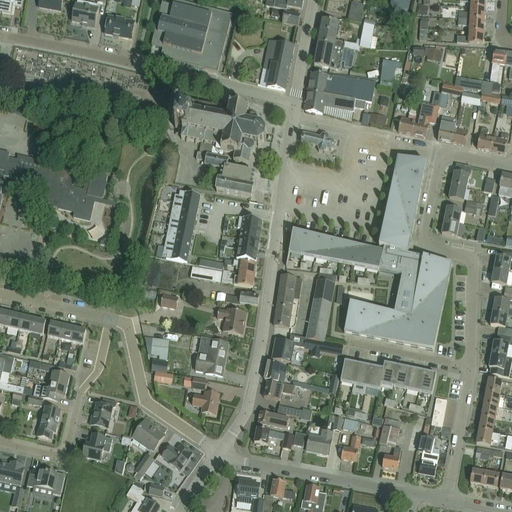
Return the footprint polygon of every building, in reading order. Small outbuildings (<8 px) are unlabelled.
[(3,0),(1,14),(12,16),(13,9),(21,10),(23,0),(3,0)] [(62,0),(40,0),(39,9),(60,13),(62,0)] [(138,10),(139,0),(125,0),(125,1),(132,3),(131,9),(138,10)] [(274,0),(273,9),(286,12),(287,7),(292,8),(302,10),(303,0),(274,0)] [(470,10),(484,11),(484,0),(459,0),(459,3),(471,4),(470,10)] [(162,50),(160,59),(217,74),(232,16),(175,1),(174,7),(162,4),(151,47),(162,50)] [(75,6),(72,23),(87,26),(86,28),(94,30),(98,10),(97,10),(97,6),(77,2),(76,6),(75,6)] [(347,22),(360,25),(364,7),(351,4),(347,22)] [(458,21),(483,23),(484,11),(470,10),(470,15),(458,14),(458,21)] [(272,11),(270,18),(282,21),(281,25),(298,28),(300,17),(272,11)] [(108,18),(105,36),(131,41),(135,23),(108,18)] [(322,22),(318,44),(343,49),(359,52),(359,49),(369,51),(374,22),(364,20),(359,46),(335,42),(338,25),(322,22)] [(469,34),(483,35),(483,23),(458,21),(458,27),(469,28),(469,34)] [(482,47),(483,35),(469,34),(468,39),(457,39),(457,45),(482,47)] [(294,47),(284,45),(269,42),(263,71),(270,72),(267,89),(285,92),(294,47)] [(318,44),(314,67),(329,70),(329,69),(339,71),(341,63),(344,63),(343,67),(351,69),(354,53),(343,50),(343,49),(318,44)] [(413,50),(413,57),(423,58),(424,50),(413,50)] [(499,67),(504,68),(506,56),(494,54),(490,82),(497,83),(499,67)] [(382,62),(380,82),(392,84),(395,64),(382,62)] [(306,107),(305,113),(322,116),(323,108),(353,113),(354,109),(364,111),(365,104),(371,106),(373,96),(375,84),(368,82),(361,81),(361,83),(328,77),(321,76),(312,75),(311,75),(310,84),(308,94),(308,96),(307,101),(306,105),(306,107)] [(409,78),(407,85),(419,87),(421,81),(409,78)] [(483,84),(481,94),(491,96),(491,94),(493,85),(483,84)] [(493,85),(491,94),(500,95),(501,86),(493,85)] [(463,90),(443,86),(441,94),(461,98),(463,90)] [(461,104),(479,107),(481,97),(462,93),(461,104)] [(416,114),(412,137),(426,140),(428,130),(428,127),(428,124),(435,125),(438,111),(441,96),(434,95),(432,107),(419,104),(416,114)] [(499,105),(501,98),(481,95),(480,102),(499,105)] [(511,98),(503,97),(502,105),(511,106),(511,98)] [(184,102),(183,103),(184,104),(182,107),(180,107),(180,108),(182,109),(182,112),(181,113),(182,114),(182,115),(180,114),(181,112),(179,111),(178,114),(175,113),(175,116),(178,116),(177,117),(178,118),(177,124),(176,124),(176,125),(173,124),(173,126),(175,127),(174,130),(177,130),(178,128),(183,129),(181,140),(186,141),(186,143),(187,143),(187,141),(195,142),(195,144),(196,145),(196,143),(201,144),(199,155),(198,155),(196,161),(202,162),(201,166),(205,166),(205,167),(222,170),(219,182),(218,181),(216,193),(251,200),(253,189),(250,188),(251,185),(253,185),(255,175),(237,171),(239,163),(249,165),(251,153),(252,152),(253,152),(253,151),(254,150),(254,149),(254,148),(254,147),(253,145),(257,146),(258,148),(259,147),(259,146),(264,142),(265,143),(266,142),(265,141),(266,135),(268,134),(267,133),(266,133),(262,128),(263,127),(262,126),(261,127),(255,126),(257,123),(259,124),(259,122),(257,122),(257,118),(258,117),(257,116),(256,117),(253,115),(253,113),(252,113),(251,115),(250,115),(249,111),(231,108),(227,105),(227,103),(226,103),(226,104),(222,106),(221,105),(220,106),(221,107),(220,110),(194,105),(190,102),(191,101),(189,101),(189,102),(185,103),(184,102)] [(23,106),(15,104),(13,116),(21,117),(23,106)] [(400,122),(398,134),(412,137),(416,114),(417,108),(411,106),(408,121),(407,121),(407,123),(400,122)] [(371,116),(369,126),(383,129),(385,119),(371,116)] [(437,142),(451,145),(454,130),(456,121),(442,119),(441,125),(437,142)] [(477,150),(490,153),(493,138),(487,137),(488,130),(481,129),(477,150)] [(465,148),(468,133),(454,130),(451,145),(465,148)] [(320,139),(317,138),(304,135),(304,134),(303,135),(302,134),(302,135),(303,136),(303,138),(302,137),(301,141),(302,141),(301,143),(300,143),(300,144),(301,144),(301,145),(302,145),(302,144),(317,148),(319,152),(318,153),(319,153),(319,152),(323,153),(323,154),(324,154),(324,153),(327,150),(330,151),(330,152),(331,152),(331,151),(333,149),(334,150),(335,149),(334,149),(334,146),(335,146),(335,145),(334,145),(333,142),(333,141),(332,142),(329,141),(328,137),(329,136),(328,136),(327,136),(324,135),(323,134),(322,135),(323,136),(320,139)] [(493,138),(490,153),(504,156),(508,137),(501,135),(500,139),(493,138)] [(0,195),(4,179),(45,188),(41,205),(58,209),(58,210),(74,214),(73,219),(90,223),(95,200),(101,202),(107,178),(91,174),(89,185),(85,184),(83,192),(72,189),(76,170),(22,157),(21,162),(9,159),(10,155),(9,155),(2,153),(0,152),(0,208),(2,198),(0,197),(0,195)] [(383,234),(381,241),(385,242),(384,249),(384,252),(407,256),(407,254),(408,254),(408,253),(408,252),(410,239),(411,239),(411,238),(413,225),(414,225),(414,223),(417,210),(417,208),(420,195),(420,194),(423,181),(423,179),(426,165),(423,164),(421,164),(417,163),(407,161),(407,160),(397,158),(397,160),(398,160),(396,168),(401,169),(399,175),(395,174),(395,173),(394,173),(394,175),(395,175),(393,182),(398,183),(396,189),(392,188),(391,188),(391,189),(392,189),(390,197),(395,198),(393,204),(389,203),(388,202),(388,204),(389,204),(387,212),(392,213),(390,219),(386,218),(386,217),(385,217),(385,219),(386,219),(384,226),(388,227),(387,233),(383,232),(382,232),(382,233),(383,234)] [(454,174),(451,187),(466,190),(469,177),(454,174)] [(511,178),(502,176),(500,186),(500,189),(498,197),(511,199),(511,178)] [(486,180),(483,193),(492,195),(494,182),(486,180)] [(466,190),(451,187),(449,200),(463,203),(466,190)] [(175,196),(173,203),(198,208),(200,196),(180,192),(179,197),(175,196)] [(489,209),(488,213),(487,217),(496,219),(499,199),(491,198),(489,209)] [(173,203),(171,215),(196,220),(198,208),(173,203)] [(466,203),(465,208),(483,212),(481,212),(482,207),(466,203)] [(483,212),(465,208),(464,214),(482,217),(483,212)] [(447,209),(444,222),(459,226),(461,213),(447,209)] [(171,215),(169,226),(193,231),(196,220),(171,215)] [(240,219),(238,229),(242,230),(260,233),(262,223),(240,219)] [(459,226),(444,222),(441,236),(456,239),(459,226)] [(169,226),(167,237),(191,242),(193,231),(169,226)] [(242,230),(240,240),(259,243),(260,233),(242,230)] [(484,231),(479,230),(476,243),(482,244),(484,234),(484,231)] [(286,268),(287,268),(288,263),(289,254),(300,256),(304,236),(293,233),(286,268)] [(317,238),(304,236),(300,256),(313,259),(317,238)] [(167,237),(164,248),(189,253),(191,242),(167,237)] [(101,243),(100,246),(109,248),(111,239),(108,238),(101,243)] [(330,241),(317,238),(313,259),(325,262),(330,241)] [(240,240),(239,250),(257,253),(259,243),(240,240)] [(342,244),(330,241),(325,262),(338,264),(342,244)] [(355,246),(342,244),(338,264),(351,267),(355,246)] [(363,270),(368,249),(363,248),(363,249),(360,249),(360,247),(355,246),(351,267),(363,270)] [(158,247),(156,258),(166,260),(187,265),(189,253),(164,248),(158,247)] [(373,250),(368,249),(363,270),(376,272),(380,252),(376,251),(375,252),(372,251),(373,250)] [(239,250),(237,260),(255,263),(257,253),(239,250)] [(350,305),(344,334),(345,334),(346,333),(353,335),(352,336),(360,337),(367,338),(367,339),(375,340),(382,341),(382,342),(389,344),(390,343),(397,344),(396,345),(404,347),(404,346),(411,347),(411,348),(419,350),(419,349),(426,350),(426,351),(434,353),(436,343),(439,328),(434,327),(435,324),(439,325),(441,317),(440,317),(441,310),(442,310),(444,302),(443,302),(443,303),(445,295),(447,288),(446,288),(448,281),(450,273),(449,273),(451,266),(452,265),(423,259),(423,260),(418,259),(418,257),(412,256),(412,257),(407,256),(384,252),(383,252),(380,252),(376,272),(379,273),(379,272),(402,277),(395,315),(350,305)] [(496,258),(494,271),(508,274),(511,261),(511,255),(499,253),(498,259),(496,258)] [(225,261),(224,265),(241,267),(240,274),(255,276),(256,266),(246,264),(225,261)] [(220,284),(222,273),(193,268),(191,279),(220,284)] [(491,285),(501,286),(506,287),(508,274),(494,271),(491,285)] [(252,289),(255,276),(240,274),(239,276),(238,282),(229,280),(230,273),(223,272),(221,282),(234,284),(233,286),(252,289)] [(314,301),(306,340),(324,344),(324,342),(331,304),(335,286),(336,277),(319,275),(318,283),(314,301)] [(290,330),(294,301),(298,302),(299,295),(301,281),(281,278),(274,327),(287,329),(290,330)] [(259,297),(249,296),(240,295),(240,299),(227,297),(226,303),(258,308),(259,297)] [(163,297),(161,308),(176,311),(178,300),(163,297)] [(495,301),(492,314),(507,317),(509,304),(495,301)] [(233,335),(242,337),(247,314),(237,313),(227,311),(226,313),(219,311),(217,320),(225,322),(223,333),(233,335)] [(0,327),(7,329),(10,315),(0,312),(0,327)] [(505,330),(507,317),(492,314),(490,327),(505,330)] [(22,318),(10,315),(7,329),(19,332),(22,318)] [(34,320),(22,318),(19,332),(31,334),(34,320)] [(46,323),(34,320),(31,334),(43,337),(46,323)] [(51,324),(47,338),(59,341),(62,327),(51,324)] [(62,327),(59,341),(71,344),(74,330),(62,327)] [(74,330),(71,344),(83,346),(86,332),(74,330)] [(511,338),(497,336),(496,344),(494,343),(491,356),(511,360),(511,338)] [(304,349),(305,342),(306,341),(306,340),(290,337),(290,340),(291,340),(290,344),(276,341),(274,352),(272,360),(290,364),(293,347),(304,349)] [(165,340),(153,339),(151,356),(163,358),(165,340)] [(198,355),(195,373),(205,375),(222,378),(220,377),(222,369),(224,370),(228,345),(219,343),(211,342),(201,340),(198,355)] [(305,342),(304,349),(312,350),(320,352),(321,352),(323,344),(306,341),(305,342)] [(0,373),(9,375),(10,376),(13,365),(14,359),(8,358),(0,355),(0,373)] [(489,369),(490,370),(489,376),(509,379),(511,362),(511,360),(491,356),(489,369)] [(353,385),(357,364),(344,361),(340,382),(353,385)] [(167,364),(153,362),(152,372),(165,374),(167,364)] [(264,381),(283,385),(286,368),(268,364),(264,381)] [(365,388),(370,367),(357,364),(353,385),(365,388)] [(63,376),(64,370),(41,365),(39,371),(53,374),(50,385),(67,389),(70,378),(63,376)] [(393,388),(397,368),(384,365),(383,371),(382,371),(379,385),(393,388)] [(382,371),(382,369),(370,367),(365,388),(378,390),(379,385),(382,371)] [(26,377),(32,379),(35,370),(29,368),(26,377)] [(405,391),(410,371),(410,370),(397,368),(393,388),(405,391)] [(418,394),(422,373),(423,373),(410,370),(410,371),(405,391),(418,394)] [(0,373),(0,390),(1,391),(14,394),(22,396),(24,390),(24,389),(26,380),(22,379),(20,389),(18,388),(7,386),(9,375),(0,373)] [(418,394),(432,396),(436,376),(423,373),(422,373),(418,394)] [(154,382),(154,383),(155,383),(166,385),(171,386),(173,376),(167,376),(155,374),(154,380),(154,381),(154,382)] [(339,377),(333,375),(328,395),(335,396),(339,377)] [(206,392),(207,382),(194,380),(192,390),(206,392)] [(485,394),(499,396),(502,383),(488,381),(485,394)] [(293,397),(294,388),(292,388),(292,387),(283,385),(283,387),(267,384),(264,399),(279,402),(281,394),(293,397)] [(43,400),(46,401),(55,403),(57,398),(65,399),(67,389),(50,385),(49,389),(40,387),(37,399),(43,400)] [(13,400),(12,406),(19,407),(21,402),(22,396),(14,394),(13,400)] [(202,410),(201,415),(215,417),(219,396),(205,394),(204,399),(194,397),(192,408),(202,410)] [(483,407),(497,409),(499,396),(485,394),(483,407)] [(30,397),(28,405),(41,408),(43,400),(37,399),(30,397)] [(90,427),(107,431),(112,409),(113,409),(116,407),(117,404),(103,400),(101,406),(96,405),(93,419),(92,419),(90,427)] [(309,421),(310,414),(279,407),(277,414),(309,421)] [(494,421),(502,422),(504,410),(497,409),(483,407),(481,419),(494,422),(494,421)] [(55,435),(61,413),(45,409),(40,430),(38,430),(36,438),(52,442),(53,434),(55,435)] [(290,421),(270,416),(260,414),(258,425),(287,432),(290,421)] [(340,433),(342,420),(335,419),(333,432),(340,433)] [(373,419),(372,423),(371,426),(381,429),(383,422),(373,419)] [(492,435),(492,434),(494,422),(481,419),(478,432),(492,435)] [(341,430),(355,434),(358,424),(344,420),(341,430)] [(385,420),(380,446),(394,449),(395,449),(401,423),(398,422),(386,420),(385,420)] [(144,422),(139,431),(138,431),(139,431),(133,439),(153,453),(164,437),(153,429),(144,422)] [(442,429),(440,439),(449,441),(451,431),(442,429)] [(282,450),(290,452),(293,437),(267,432),(257,430),(254,445),(267,447),(269,439),(284,442),(282,450)] [(307,453),(307,451),(319,453),(319,455),(328,457),(331,441),(332,434),(323,432),(321,439),(309,437),(306,452),(307,453)] [(476,445),(486,447),(490,448),(491,440),(499,442),(500,436),(492,434),(492,435),(478,432),(476,445)] [(307,436),(296,434),(293,447),(304,449),(307,436)] [(112,441),(105,439),(92,436),(90,445),(86,444),(83,458),(100,462),(103,453),(109,454),(112,441)] [(122,438),(121,445),(129,446),(131,440),(122,438)] [(343,450),(341,461),(356,464),(361,439),(353,438),(350,452),(343,450)] [(432,441),(425,439),(422,439),(419,454),(423,455),(419,476),(434,479),(438,460),(431,458),(430,460),(428,459),(432,441)] [(180,473),(183,468),(192,455),(180,447),(177,452),(169,447),(162,458),(169,463),(168,465),(180,473)] [(384,459),(382,469),(397,472),(399,462),(401,450),(396,449),(395,449),(394,449),(392,460),(384,458),(384,459)] [(476,455),(489,458),(490,452),(477,449),(476,455)] [(503,454),(490,452),(489,458),(502,460),(503,454)] [(147,456),(134,474),(136,475),(134,477),(139,481),(153,461),(147,456)] [(0,482),(20,487),(24,470),(23,470),(24,467),(11,464),(10,467),(0,464),(0,482)] [(60,497),(62,489),(64,479),(57,478),(58,475),(52,473),(52,474),(37,471),(36,476),(30,475),(27,487),(34,489),(33,495),(52,499),(53,495),(60,497)] [(470,485),(483,488),(486,474),(473,471),(470,485)] [(486,474),(483,488),(496,490),(499,476),(486,474)] [(511,478),(503,477),(500,491),(511,493),(511,478)] [(238,493),(237,504),(251,506),(252,499),(257,500),(259,486),(248,485),(248,483),(240,482),(239,491),(238,491),(237,493),(238,493)] [(295,494),(284,492),(286,484),(273,482),(270,498),(293,502),(295,494)] [(130,491),(126,498),(137,504),(132,511),(158,511),(161,509),(152,503),(147,501),(141,497),(144,493),(133,486),(130,491)] [(151,486),(149,495),(162,499),(164,490),(151,486)] [(303,502),(301,509),(308,510),(307,511),(314,511),(315,511),(316,511),(322,511),(325,496),(318,495),(319,490),(307,488),(305,498),(304,503),(303,502)] [(12,508),(21,510),(25,493),(16,491),(12,508)] [(270,511),(273,502),(265,501),(262,511),(270,511)] [(252,511),(261,511),(263,503),(254,502),(252,511)]
